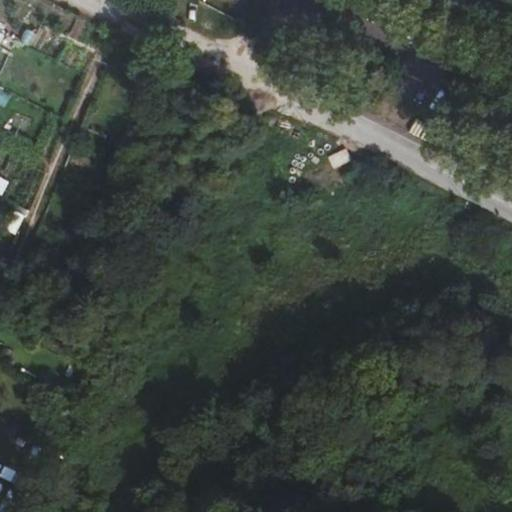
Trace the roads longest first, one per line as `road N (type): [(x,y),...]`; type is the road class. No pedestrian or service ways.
road 1 (residential): [(90,0),(511,206)]
road 2 (track): [(117,14),(0,300)]
